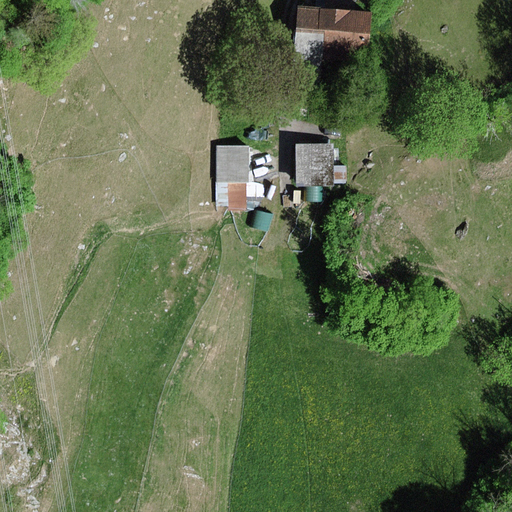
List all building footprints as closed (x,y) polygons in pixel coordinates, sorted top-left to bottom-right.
[(373,14),(298,7),(291,87),(321,89),(323,60),(369,64),(373,14)] [(361,125),(340,126),(341,141),(361,141),(361,125)] [(333,145),(297,146),(298,186),(334,185),(333,145)] [(250,148),(217,147),(216,206),(249,207),(250,148)] [(347,166),(335,166),(336,184),(347,184),(347,166)]
